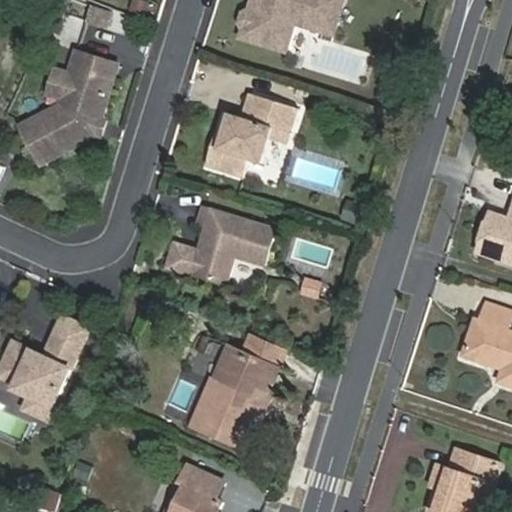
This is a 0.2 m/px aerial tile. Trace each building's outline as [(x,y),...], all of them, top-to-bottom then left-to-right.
[(346,0),(260,0),(260,4),(255,2),(253,10),(246,14),(243,23),(247,30),(244,38),(289,51),(297,23),(336,34),(346,0)] [(122,68),(81,56),(75,78),(67,102),(65,109),(26,129),(46,167),(101,138),(98,133),(99,129),(100,126),(105,123),(122,68)] [(53,98),(67,102),(75,78),(60,74),(53,98)] [(302,109),(253,94),(246,118),(233,115),(228,132),(223,150),(216,148),(210,167),(248,179),(253,160),(268,165),(275,140),(292,145),(302,109)] [(110,124),(105,123),(100,126),(99,129),(98,133),(101,138),(105,140),(110,124)] [(221,130),(216,148),(223,150),(228,132),(221,130)] [(279,230),(207,208),(202,224),(213,228),(207,249),(203,248),(195,275),(229,286),(238,257),(268,266),(279,230)] [(511,216),(511,217),(489,210),(476,251),(511,262),(511,216)] [(320,297),(325,283),(310,279),(306,293),(320,297)] [(511,385),(511,331),(507,330),(511,314),(511,312),(487,305),(481,323),(476,321),(464,356),(503,369),(499,381),(511,385)] [(93,328),(68,315),(61,329),(87,341),(93,328)] [(87,341),(61,329),(49,355),(44,359),(36,355),(38,351),(18,342),(9,361),(28,369),(22,383),(19,388),(34,394),(28,407),(51,418),(87,341)] [(255,403),(268,396),(279,370),(228,347),(216,375),(224,379),(202,429),(245,448),(259,417),(255,403)] [(28,369),(9,361),(3,374),(22,383),(28,369)] [(193,426),(202,429),(224,379),(216,375),(193,426)] [(276,400),(268,396),(255,403),(259,417),(267,420),(276,400)] [(475,511),(486,481),(495,484),(503,462),(458,447),(451,470),(437,465),(431,485),(435,486),(445,490),(437,511),(436,511),(475,511)] [(222,511),(226,505),(217,501),(225,484),(188,467),(181,484),(188,487),(175,511),(222,511)] [(485,511),(495,484),(486,481),(475,511),(485,511)] [(181,484),(167,511),(175,511),(188,487),(181,484)] [(427,509),(437,511),(445,490),(435,486),(427,509)]
